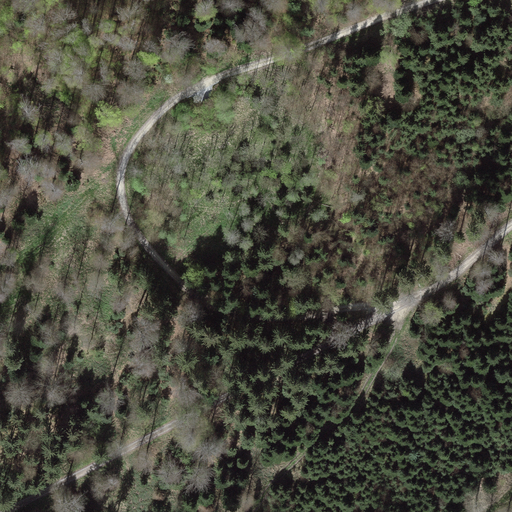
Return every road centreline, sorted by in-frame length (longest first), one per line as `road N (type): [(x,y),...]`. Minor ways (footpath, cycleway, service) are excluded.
road 1 (track): [(432,0),(220,74),(161,110),(126,152),(122,188),(137,232),(202,300),(251,316),(394,312),(396,331),(376,382),(248,511)]
road 2 (track): [(511,224),(394,312),(5,511)]
